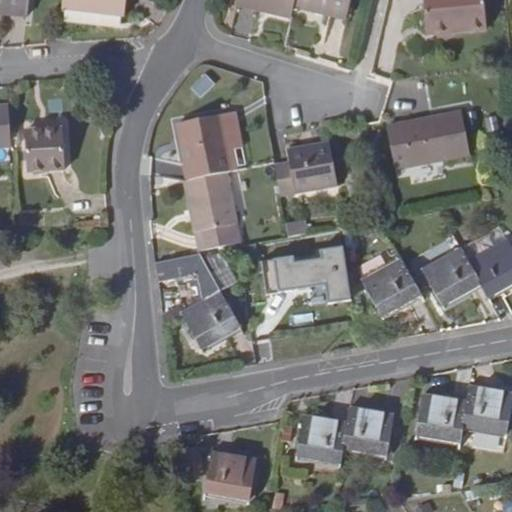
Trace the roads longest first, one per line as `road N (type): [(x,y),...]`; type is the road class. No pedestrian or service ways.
road 1 (unclassified): [(140,398),(193,403),(511,337)]
road 2 (residential): [(154,71),(128,118),(119,159),(131,376),(140,398)]
road 3 (unclassified): [(336,93),(180,39)]
road 4 (residential): [(0,64),(100,60),(154,71)]
